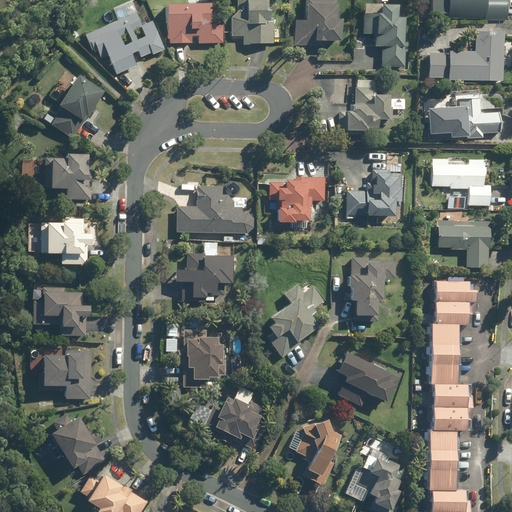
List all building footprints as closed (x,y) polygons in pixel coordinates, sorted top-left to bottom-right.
[(118,21),(86,34),(94,54),(98,52),(101,59),(110,56),(117,74),(139,65),(134,53),(139,51),(141,56),(152,52),(153,54),(165,49),(154,21),(149,23),(139,0),(134,0),(113,9),(118,21)] [(237,0),(238,8),(241,8),(241,21),(236,21),(236,36),(243,36),(243,43),(274,44),(275,25),(272,25),(273,8),(267,8),(267,3),(270,3),(269,0),(237,0)] [(305,0),(305,18),(296,18),(295,45),(321,46),(321,39),(343,39),(343,17),(339,17),(339,0),(305,0)] [(448,0),(448,17),(451,17),(507,21),(508,0),(448,0)] [(214,3),(168,2),(168,43),(194,43),(194,36),(200,36),(200,43),(224,44),(224,25),(213,24),(214,3)] [(399,4),(366,3),(365,33),(376,34),(376,46),(382,46),(382,67),(406,67),(408,16),(399,16),(399,4)] [(503,81),(505,32),(476,31),(476,54),(428,53),(427,78),(503,81)] [(73,139),(105,91),(80,75),(60,105),(63,107),(56,117),(48,112),(44,119),(73,139)] [(338,110),(337,134),(365,135),(365,130),(370,130),(371,127),(382,127),(382,119),(393,119),(394,107),(392,106),(393,93),(376,92),(376,81),(356,80),(355,105),(349,104),(349,110),(338,110)] [(502,113),(480,112),(481,99),(461,98),(461,110),(437,109),(437,131),(448,131),(448,134),(467,135),(467,138),(483,138),(483,132),(501,133),(502,113)] [(68,157),(45,156),(44,186),(67,187),(66,199),(92,200),(93,179),(89,179),(90,153),(68,152),(68,157)] [(486,166),(431,163),(430,187),(469,189),(468,205),(490,206),(491,186),(485,185),(486,166)] [(342,210),(346,210),(346,214),(396,215),(396,201),(403,201),(404,187),(401,187),(401,172),(373,171),(372,182),(367,182),(367,191),(346,191),(346,201),(342,201),(342,210)] [(326,177),(296,175),(296,179),(287,179),(287,183),(270,182),(268,209),(278,209),(277,222),(297,223),(297,219),(310,219),(311,201),(324,202),(326,177)] [(176,205),(175,232),(253,234),(253,212),(245,212),(246,199),(232,199),(232,194),(223,194),(223,185),(199,185),(198,205),(176,205)] [(463,193),(453,193),(452,208),(462,208),(463,193)] [(61,222),(41,221),(40,251),(61,252),(61,264),(88,265),(89,244),(94,244),(95,233),(84,233),(85,219),(61,218),(61,222)] [(491,222),(440,221),(439,247),(451,247),(451,250),(467,250),(466,267),(490,267),(491,222)] [(203,243),(203,253),(187,253),(186,269),(176,268),(175,281),(183,281),(182,302),(198,303),(198,297),(207,297),(207,292),(218,292),(218,282),(233,282),(234,254),(219,254),(219,243),(203,243)] [(395,259),(352,257),(350,299),(357,299),(357,313),(379,314),(380,298),(384,299),(385,278),(395,278),(395,259)] [(468,282),(433,281),(432,301),(436,301),(435,324),(432,324),(429,385),(434,385),(432,430),(430,430),(427,489),(431,489),(430,511),(466,511),(464,511),(465,490),(454,490),(456,430),(465,430),(467,384),(456,384),(458,325),(467,325),(468,301),(476,302),(476,289),(468,289),(468,282)] [(273,331),(266,337),(283,358),(321,327),(312,315),(318,311),(315,308),(325,300),(313,285),(310,288),(307,285),(302,289),(298,284),(283,296),(289,302),(271,316),(275,321),(268,326),(273,331)] [(33,298),(31,323),(62,324),(61,335),(87,336),(88,315),(92,315),(92,305),(83,304),(83,292),(65,291),(66,286),(45,285),(45,298),(33,298)] [(178,359),(184,360),(182,387),(209,388),(210,376),(220,377),(220,363),(225,363),(226,343),(217,343),(217,336),(202,335),(202,328),(184,328),(183,349),(179,349),(178,359)] [(92,352),(33,350),(32,371),(40,371),(39,390),(66,390),(66,398),(91,399),(92,352)] [(392,373),(347,351),(338,370),(348,376),(339,396),(362,407),(369,393),(388,402),(396,384),(389,380),(392,373)] [(219,411),(212,407),(202,426),(217,433),(215,437),(230,445),(233,439),(255,450),(258,443),(253,441),(261,423),(259,422),(263,414),(260,413),(264,406),(251,400),(254,394),(239,386),(232,399),(226,396),(219,411)] [(58,429),(53,432),(80,475),(106,459),(97,444),(103,441),(95,428),(90,431),(79,415),(71,420),(66,412),(53,421),(58,429)] [(302,475),(325,485),(341,450),(337,448),(337,446),(341,439),(334,434),(330,419),(302,426),(304,433),(296,451),(310,458),(302,475)] [(61,459),(45,437),(30,448),(46,470),(61,459)] [(393,458),(372,448),(355,484),(379,496),(372,509),(379,511),(394,511),(404,491),(399,489),(403,481),(395,477),(401,466),(391,461),(393,458)] [(92,475),(79,490),(100,507),(97,511),(98,511),(143,511),(150,504),(108,470),(99,481),(92,475)]
